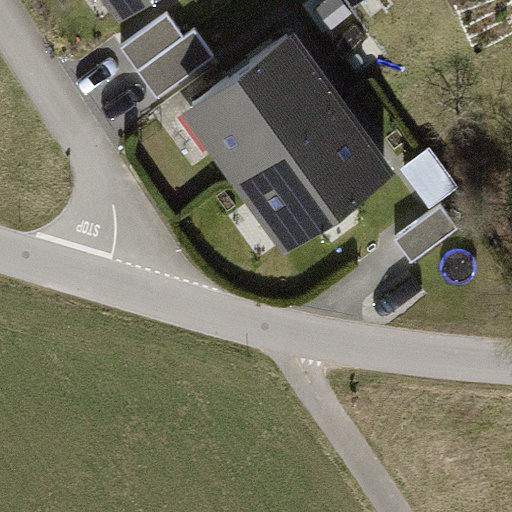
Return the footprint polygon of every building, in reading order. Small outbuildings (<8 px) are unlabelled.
[(141,70),(189,36),(170,11),(123,45),(141,70)] [(141,70),(161,96),(218,54),(199,28),(189,36),(141,70)] [(339,101),(290,33),(195,101),(243,169),(339,101)] [(387,169),(339,101),(243,169),(292,237),(387,169)] [(407,166),(434,202),(461,182),(433,146),(407,166)] [(416,259),(461,226),(444,202),(399,236),(416,259)]
